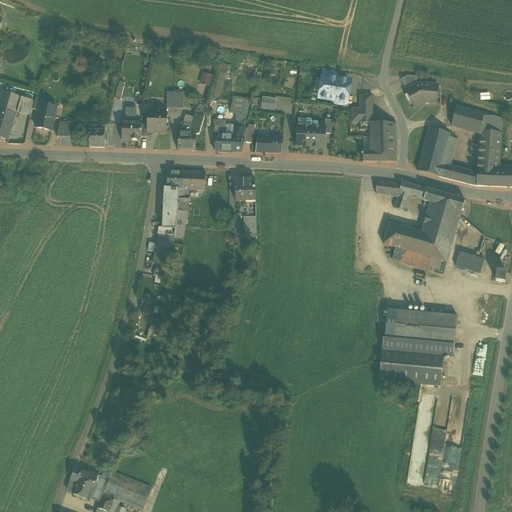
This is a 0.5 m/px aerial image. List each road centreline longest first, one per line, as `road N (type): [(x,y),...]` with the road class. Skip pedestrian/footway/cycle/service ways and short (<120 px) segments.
road 1 (unclassified): [(159,159),(134,279),(54,509)]
road 2 (residential): [(400,175),(159,159)]
road 3 (unclassified): [(478,511),(511,305)]
road 4 (residential): [(159,159),(0,152)]
